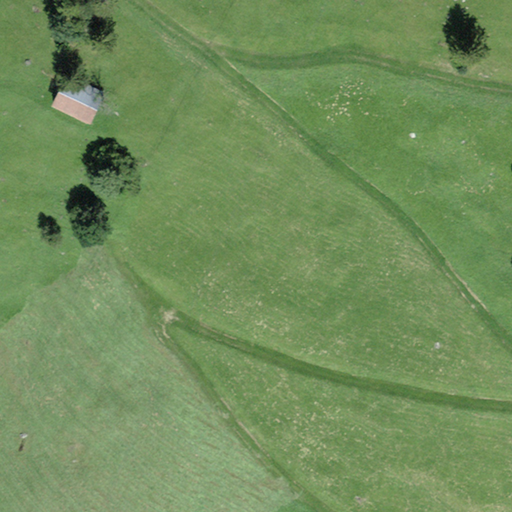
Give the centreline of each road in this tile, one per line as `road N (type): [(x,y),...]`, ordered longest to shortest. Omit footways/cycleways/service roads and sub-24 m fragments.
road 1 (track): [(329,511),(207,390),(157,325),(158,315),(168,311),(258,350),(446,401),(511,407)]
road 2 (track): [(511,342),(404,218),(136,0)]
